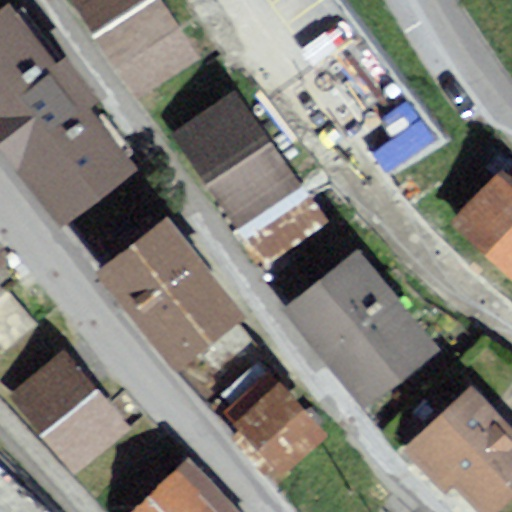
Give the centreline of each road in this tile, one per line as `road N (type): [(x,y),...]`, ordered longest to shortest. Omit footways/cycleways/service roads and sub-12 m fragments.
road 1 (residential): [(433,511),(263,328),(31,0)]
road 2 (residential): [(203,0),(422,251),(511,326)]
road 3 (residential): [(0,199),(255,511)]
road 4 (residential): [(511,105),(463,49),(436,0)]
